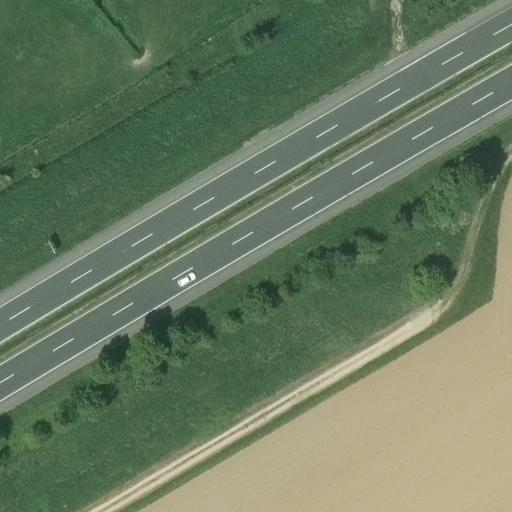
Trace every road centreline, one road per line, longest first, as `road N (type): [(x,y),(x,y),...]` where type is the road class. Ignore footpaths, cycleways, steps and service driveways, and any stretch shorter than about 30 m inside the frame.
road 1 (motorway): [(0,391),(267,226),(511,88)]
road 2 (motorway): [(511,29),(0,326)]
